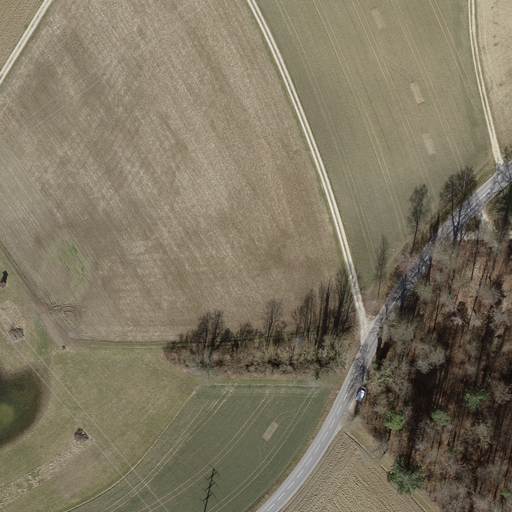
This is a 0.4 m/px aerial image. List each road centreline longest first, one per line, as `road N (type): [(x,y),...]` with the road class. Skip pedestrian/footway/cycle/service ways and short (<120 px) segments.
road 1 (primary): [(269,511),(336,422),(419,266),(511,172)]
road 2 (track): [(249,0),(332,200),(370,351)]
road 3 (track): [(501,182),(470,0)]
road 4 (track): [(511,388),(433,371),(360,374)]
